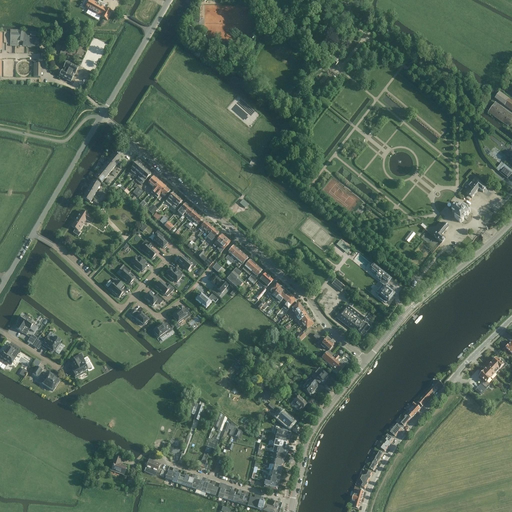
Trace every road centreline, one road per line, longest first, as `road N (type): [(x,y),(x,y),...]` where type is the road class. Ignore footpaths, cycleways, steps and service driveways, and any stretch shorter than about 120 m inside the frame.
road 1 (unclassified): [(366,360),(299,289),(101,115)]
road 2 (unclassified): [(362,511),(403,433),(511,317)]
road 3 (tertiary): [(366,360),(413,305),(511,222)]
road 4 (tertiary): [(290,511),(311,432),(366,360)]
road 5 (unclassified): [(32,234),(101,115)]
road 6 (unclassified): [(101,115),(168,0)]
